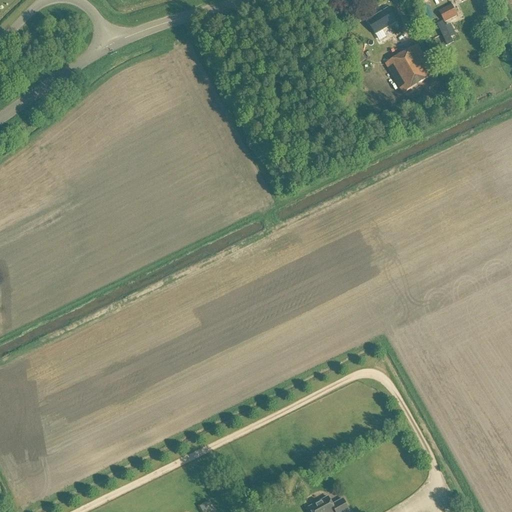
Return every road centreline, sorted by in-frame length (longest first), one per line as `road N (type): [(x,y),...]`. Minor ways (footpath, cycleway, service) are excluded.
road 1 (unknown): [(79,511),(370,371),(388,384),(438,467),(424,501),(405,511)]
road 2 (unclassified): [(110,47),(268,0)]
road 3 (unclassified): [(0,120),(110,47)]
